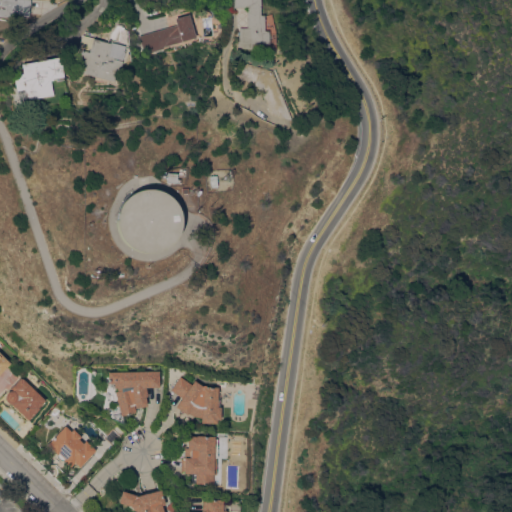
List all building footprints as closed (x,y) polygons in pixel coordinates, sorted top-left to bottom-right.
[(0,0),(29,0),(29,16),(11,15),(11,16),(0,15),(0,0)] [(258,0),(258,14),(269,14),(273,31),(273,50),(250,47),(250,49),(235,46),(236,42),(237,42),(236,28),(245,27),(244,6),(231,7),(231,0),(258,0)] [(173,18),(186,14),(193,37),(161,47),(161,48),(142,53),(137,35),(174,24),(173,18)] [(122,46),(124,46),(123,51),(118,67),(116,67),(112,81),(71,69),(81,35),(109,43),(109,42),(122,46)] [(58,56),(62,76),(60,77),(62,86),(52,88),(50,80),(49,80),(51,95),(25,99),(23,89),(21,89),(22,95),(15,96),(12,79),(17,78),(16,74),(21,73),(20,63),(58,56)] [(268,70),(271,69),(276,82),(273,84),(287,120),(265,114),(256,87),(250,86),(251,84),(232,78),(237,61),(268,70)] [(175,173),(174,183),(160,182),(160,173),(175,173)] [(131,190),(135,189),(139,189),(143,189),(147,189),(151,190),(155,192),(159,194),(163,197),(166,200),(169,204),(171,209),(173,215),(174,221),(173,224),(173,228),(171,232),(170,235),(168,238),(167,240),(164,243),(160,247),(155,250),(152,251),(149,252),(144,252),(140,252),(135,252),(129,250),(125,247),(120,244),(116,240),(114,237),(111,232),(110,228),(110,224),(110,219),(107,219),(108,213),(110,213),(111,210),(112,207),(114,203),(117,200),(119,197),(123,195),(128,191),(131,190)] [(0,352),(10,363),(0,373),(0,352)] [(159,370),(159,387),(146,387),(147,396),(146,396),(147,406),(135,407),(136,411),(120,415),(115,391),(118,390),(117,388),(114,388),(114,387),(109,386),(109,382),(107,382),(107,371),(159,370)] [(180,376),(191,384),(193,380),(202,386),(203,385),(204,385),(206,386),(217,387),(216,399),(218,399),(218,406),(219,406),(219,419),(216,419),(215,423),(200,422),(200,417),(195,417),(193,416),(188,413),(187,414),(175,406),(181,397),(170,389),(180,376)] [(38,407),(39,408),(28,420),(11,403),(8,403),(6,401),(5,399),(5,398),(5,396),(5,394),(6,393),(7,392),(10,391),(13,390),(10,388),(21,377),(22,378),(23,378),(46,400),(38,407)] [(71,431),(73,428),(81,436),(79,439),(83,442),(85,440),(96,450),(79,467),(74,462),(70,467),(63,460),(61,460),(59,459),(57,458),(56,456),(55,453),(46,444),(65,425),(71,431)] [(195,436),(195,435),(213,436),(213,438),(216,439),(214,475),(211,474),(210,484),(193,483),(193,482),(188,482),(189,473),(182,473),(182,471),(179,471),(180,458),(183,459),(183,447),(186,447),(186,435),(195,436)] [(159,489),(163,504),(160,505),(161,511),(135,511),(133,511),(132,510),(131,509),(130,506),(117,502),(121,490),(136,495),(159,489)] [(181,511),(182,511),(199,511),(200,501),(202,501),(202,498),(220,499),(219,502),(222,502),(222,510),(223,510),(222,511),(181,511)]
